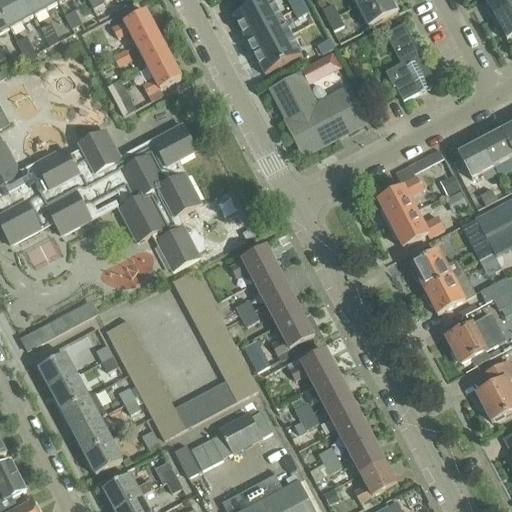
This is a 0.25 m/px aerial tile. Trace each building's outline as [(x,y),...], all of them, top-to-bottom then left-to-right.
[(0,12),(12,35),(36,22),(23,0),(13,0),(10,2),(11,4),(0,9),(0,12)] [(23,0),(36,22),(60,10),(54,0),(23,0)] [(54,0),(60,10),(78,0),(54,0)] [(86,0),(94,14),(104,8),(99,0),(86,0)] [(271,0),(234,20),(244,40),(282,20),(271,0)] [(299,0),(297,0),(289,5),(293,14),(304,8),(299,0)] [(351,0),(357,10),(375,0),(351,0)] [(399,17),(389,0),(375,0),(357,10),(369,33),(399,17)] [(511,0),(486,0),(484,1),(496,23),(511,14),(511,0)] [(304,8),(293,14),(298,23),(309,17),(304,8)] [(323,15),(328,25),(339,20),(334,9),(323,15)] [(0,41),(12,35),(0,12),(0,41)] [(511,14),(496,23),(507,45),(511,42),(511,14)] [(83,29),(76,15),(65,20),(72,35),(83,29)] [(129,38),(135,50),(158,38),(146,16),(124,28),(113,34),(118,44),(129,38)] [(282,20),(244,40),(254,59),(292,39),(282,20)] [(345,31),(339,20),(328,25),(334,37),(345,31)] [(61,46),(51,28),(40,33),(50,52),(61,46)] [(405,29),(386,39),(402,69),(387,76),(404,107),(437,89),(405,29)] [(135,50),(141,61),(147,72),(170,60),(158,38),(135,50)] [(292,39),(254,59),(265,79),(302,59),(292,39)] [(39,63),(27,40),(16,46),(28,68),(39,63)] [(329,44),(318,50),(323,59),(334,54),(329,44)] [(0,52),(0,66),(11,61),(5,50),(0,52)] [(119,72),(133,65),(127,54),(113,61),(119,72)] [(336,56),(322,63),(330,78),(344,71),(336,56)] [(182,83),(170,60),(147,72),(153,84),(142,90),(148,100),(152,98),(159,95),(161,94),(182,83)] [(317,107),(305,85),(318,78),(314,71),(302,78),(271,94),(288,125),(285,127),(303,161),(368,128),(349,91),(317,107)] [(0,134),(11,129),(0,109),(0,86),(8,82),(4,75),(0,77),(0,134)] [(121,84),(110,90),(119,108),(120,110),(131,104),(121,84)] [(161,94),(149,100),(152,106),(160,102),(164,100),(161,94)] [(131,104),(120,110),(125,119),(125,120),(136,114),(131,104)] [(511,128),(502,134),(511,154),(511,128)] [(0,208),(5,217),(0,219),(0,229),(11,251),(54,228),(61,240),(118,211),(138,249),(154,240),(173,278),(201,263),(183,230),(195,224),(190,215),(202,209),(179,167),(198,157),(183,129),(121,162),(107,135),(78,150),(81,154),(71,160),(67,153),(21,177),(6,148),(0,151),(0,208)] [(480,146),(494,173),(511,163),(511,154),(502,134),(480,146)] [(472,184),(494,173),(480,146),(458,157),(472,184)] [(440,156),(429,161),(432,167),(443,168),(446,166),(440,156)] [(403,193),(379,206),(384,215),(380,217),(388,232),(418,215),(411,203),(425,195),(417,181),(423,178),(421,175),(417,167),(416,166),(395,177),(395,178),(401,189),(403,193)] [(453,180),(445,184),(451,197),(460,192),(453,180)] [(492,194),(480,201),(486,212),(498,205),(492,194)] [(460,196),(447,203),(453,217),(467,210),(460,196)] [(511,203),(511,204),(475,223),(476,224),(477,226),(483,237),(487,245),(494,258),(496,261),(499,259),(511,252),(511,203)] [(404,253),(428,240),(430,243),(446,234),(438,221),(424,228),(418,215),(388,232),(396,245),(399,244),(404,253)] [(476,224),(462,232),(480,266),(485,264),(494,258),(487,245),(483,237),(477,226),(476,224)] [(248,277),(253,287),(279,274),(267,252),(241,265),(242,266),(230,272),(236,283),(248,277)] [(419,285),(425,296),(462,277),(461,276),(456,265),(448,269),(441,255),(411,270),(413,272),(411,273),(418,285),(419,285)] [(253,287),(265,309),(290,297),(279,274),(253,287)] [(438,320),(476,300),(469,287),(464,275),(461,276),(462,277),(425,296),(426,297),(424,298),(431,310),(432,309),(438,320)] [(128,326),(106,337),(128,378),(129,380),(135,391),(140,401),(141,401),(165,446),(166,446),(186,435),(237,407),(260,395),(218,317),(213,308),(196,276),(173,288),(191,320),(226,386),(175,413),(128,326)] [(511,292),(507,282),(480,296),(486,308),(494,305),(511,295),(511,292)] [(511,309),(511,295),(494,305),(499,316),(511,309)] [(265,309),(276,330),(301,317),(290,297),(265,309)] [(261,326),(250,306),(236,313),(247,333),(261,326)] [(28,357),(98,320),(91,307),(21,344),(28,357)] [(314,342),(301,317),(276,330),(282,343),(271,349),(277,360),(289,354),(289,355),(314,342)] [(474,328),(446,343),(460,369),(471,364),(475,371),(490,363),(488,359),(486,356),(488,355),(498,350),(496,346),(492,337),(484,323),(474,328)] [(96,356),(102,367),(113,361),(107,350),(96,356)] [(307,380),(314,394),(340,380),(326,355),(303,367),(300,363),(289,370),(291,374),(289,375),(295,387),(307,380)] [(51,394),(78,380),(67,358),(39,373),(50,395),(51,394)] [(254,360),(250,362),(259,378),(277,369),(271,358),(257,366),(254,360)] [(102,367),(108,378),(119,373),(113,361),(102,367)] [(491,427),(505,420),(511,415),(511,390),(509,386),(511,384),(511,367),(511,368),(511,366),(482,381),(488,392),(477,398),(491,427)] [(51,394),(62,416),(96,398),(96,397),(89,401),(78,380),(51,394)] [(314,394),(326,416),(352,403),(340,380),(314,394)] [(130,392),(119,398),(125,410),(136,404),(130,394),(130,392)] [(62,416),(73,437),(107,419),(96,398),(62,416)] [(352,403),(326,416),(337,437),(363,424),(352,403)] [(146,424),(136,404),(125,410),(135,430),(146,424)] [(306,436),(320,429),(309,408),(295,416),(306,436)] [(261,416),(252,421),(259,434),(263,442),(273,437),(261,416)] [(219,435),(233,459),(263,443),(263,442),(259,434),(252,421),(250,418),(219,435)] [(101,422),(73,437),(85,459),(85,460),(113,445),(101,422)] [(337,437),(348,458),(374,445),(363,424),(337,437)] [(302,427),(294,431),(294,432),(295,433),(299,440),(306,436),(303,429),(302,428),(302,427)] [(148,453),(158,447),(152,436),(142,442),(148,453)] [(511,439),(503,444),(511,460),(511,439)] [(202,450),(213,470),(223,464),(212,444),(202,450)] [(113,445),(85,460),(96,480),(124,466),(113,445)] [(348,458),(360,480),(385,466),(374,445),(348,458)] [(175,457),(188,484),(201,477),(188,450),(175,457)] [(203,476),(213,470),(202,450),(192,455),(203,476)] [(329,480),(343,473),(332,452),(318,460),(329,480)] [(0,497),(4,506),(27,494),(11,464),(0,469),(0,497)] [(397,489),(385,466),(360,480),(366,491),(354,497),(360,508),(371,502),(372,502),(397,489)] [(172,472),(161,477),(167,489),(174,485),(178,483),(172,472)] [(104,494),(113,511),(123,511),(144,501),(143,501),(155,495),(150,486),(139,492),(132,479),(104,494)] [(174,485),(167,489),(172,498),(182,492),(178,483),(174,485)] [(313,511),(300,486),(250,511),(313,511)] [(340,504),(335,493),(324,499),(330,510),(340,504)] [(123,511),(149,511),(144,501),(123,511)]
